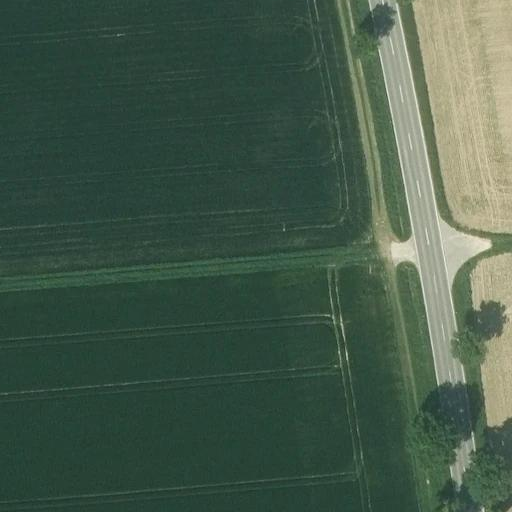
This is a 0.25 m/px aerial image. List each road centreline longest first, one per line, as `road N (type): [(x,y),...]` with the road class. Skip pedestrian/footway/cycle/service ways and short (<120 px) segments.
road 1 (secondary): [(469,511),(382,0)]
road 2 (track): [(341,0),(425,511)]
road 3 (track): [(0,283),(511,239)]
